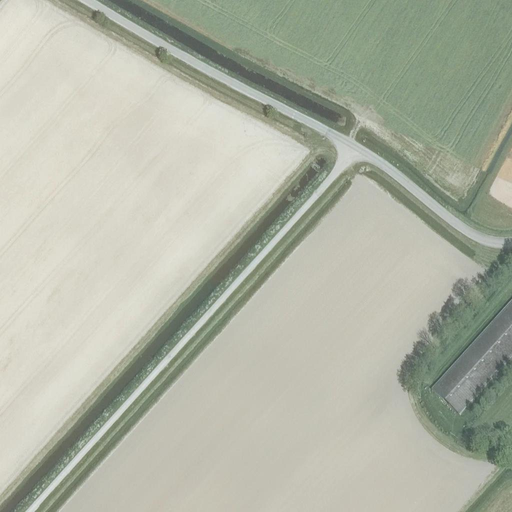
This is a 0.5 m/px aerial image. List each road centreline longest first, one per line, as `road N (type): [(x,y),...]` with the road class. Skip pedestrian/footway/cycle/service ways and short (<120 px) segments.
road 1 (unclassified): [(28,511),(356,148)]
road 2 (tertiary): [(356,148),(85,0)]
road 3 (tertiary): [(511,242),(461,228),(356,148)]
